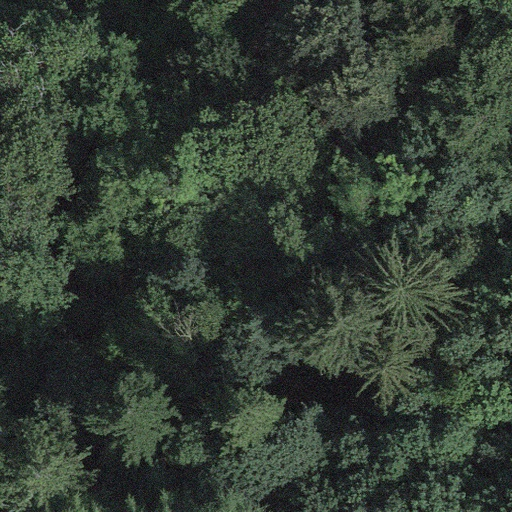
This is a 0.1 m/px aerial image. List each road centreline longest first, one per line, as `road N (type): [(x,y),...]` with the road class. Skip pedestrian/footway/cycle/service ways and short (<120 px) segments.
road 1 (track): [(304,511),(326,459),(463,301),(511,272)]
road 2 (track): [(121,511),(50,442),(0,416)]
